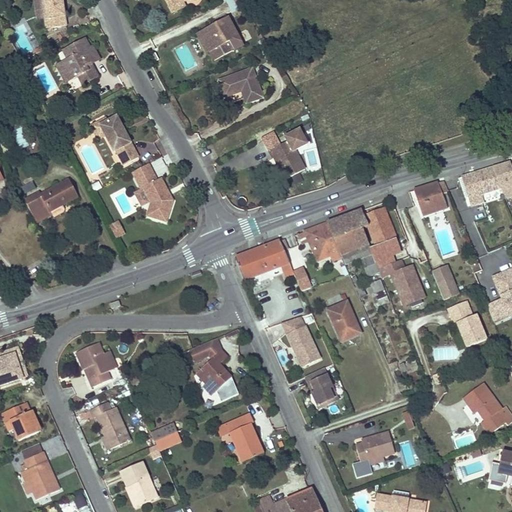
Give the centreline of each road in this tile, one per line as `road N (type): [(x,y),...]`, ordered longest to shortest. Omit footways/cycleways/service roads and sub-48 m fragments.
road 1 (residential): [(241,307),(197,322),(81,322),(57,337),(45,374),(102,511)]
road 2 (secondary): [(226,238),(390,178),(511,145)]
road 3 (residential): [(226,238),(102,0)]
road 4 (secondary): [(0,321),(213,245)]
road 5 (residential): [(241,307),(331,511)]
road 6 (unknown): [(309,439),(453,386)]
